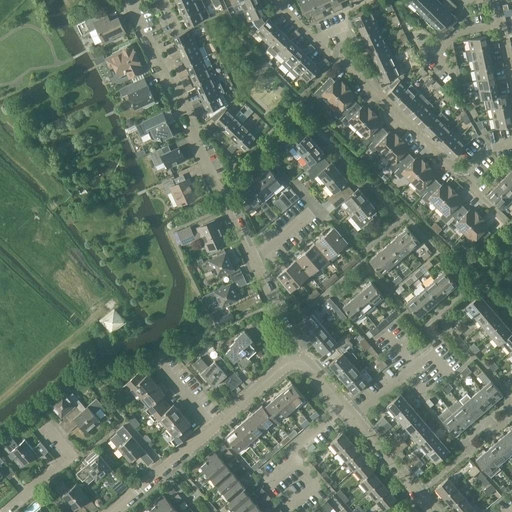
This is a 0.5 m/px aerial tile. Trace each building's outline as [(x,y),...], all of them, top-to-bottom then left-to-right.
[(175,0),(179,8),(196,0),(175,0)] [(196,0),(179,8),(183,17),(205,7),(201,0),(196,0)] [(244,0),(239,3),(243,12),(260,4),(258,0),(244,0)] [(319,19),(310,0),(299,0),(307,17),(312,14),(315,21),(319,19)] [(322,0),(310,0),(319,19),(325,17),(322,10),(326,8),(322,0)] [(333,0),(322,0),(326,8),(330,6),(333,13),(339,10),(333,0)] [(333,0),(339,10),(344,8),(340,1),(343,0),(333,0)] [(411,3),(439,30),(441,28),(444,30),(445,32),(452,25),(448,21),(452,17),(449,15),(444,10),(439,5),(435,0),(434,0),(410,0),(409,2),(411,3)] [(444,0),(439,5),(444,10),(452,2),(450,0),(444,0)] [(444,10),(449,15),(457,7),(452,2),(444,10)] [(251,20),(254,25),(266,16),(265,14),(260,4),(243,12),(248,22),(251,20)] [(205,7),(183,17),(188,27),(210,17),(205,7)] [(354,17),(358,27),(375,19),(370,9),(354,17)] [(448,21),(452,25),(458,19),(454,15),(452,17),(448,21)] [(255,32),(262,39),(283,18),(281,16),(276,21),(272,22),(268,19),(266,16),(254,25),(251,27),(255,32)] [(97,28),(103,42),(125,31),(119,18),(108,23),(104,17),(88,24),(91,31),(97,28)] [(262,39),(270,47),(283,33),(276,26),(278,24),(280,26),(285,20),(283,18),(262,39)] [(358,27),(363,36),(380,28),(375,19),(358,27)] [(445,32),(446,33),(448,35),(455,28),(452,25),(445,32)] [(363,36),(367,45),(384,37),(380,28),(363,36)] [(435,34),(437,37),(444,30),(441,28),(439,30),(435,34)] [(177,47),(191,40),(194,39),(189,30),(173,38),(177,47)] [(437,37),(440,39),(446,33),(445,32),(444,30),(437,37)] [(277,53),(277,54),(290,40),(283,33),(270,47),(267,50),(274,56),(277,53)] [(446,33),(440,39),(442,42),(448,35),(446,33)] [(468,40),(470,50),(488,47),(486,36),(468,40)] [(367,45),(371,55),(388,47),(384,37),(367,45)] [(177,47),(182,57),(198,49),(194,39),(191,40),(177,47)] [(277,54),(284,61),(298,47),(290,40),(277,54)] [(127,71),(130,78),(142,72),(139,66),(141,65),(133,47),(129,49),(129,48),(127,47),(124,48),(123,50),(124,52),(107,59),(110,66),(114,64),(119,75),(127,71)] [(282,64),(289,71),(305,54),(298,47),(284,61),(285,61),(282,64)] [(371,55),(376,64),(393,56),(388,47),(371,55)] [(470,50),(472,60),(490,57),(488,47),(470,50)] [(182,57),(186,66),(203,58),(202,58),(198,49),(182,57)] [(299,75),(312,61),(305,54),(289,71),(296,77),(299,75)] [(186,66),(190,75),(212,65),(207,56),(202,58),(203,58),(186,66)] [(376,64),(380,73),(397,65),(393,56),(376,64)] [(472,60),(474,70),(492,67),(490,57),(472,60)] [(312,61),(299,75),(307,82),(323,65),(324,66),(328,61),(325,58),(321,63),(315,64),(312,61)] [(190,75),(195,84),(216,74),(212,65),(190,75)] [(397,65),(380,73),(384,83),(401,75),(397,65)] [(492,67),(474,70),(476,81),(495,77),(494,72),(495,72),(496,70),(496,66),(492,67)] [(195,84),(199,93),(220,83),(216,74),(195,84)] [(325,97),(331,103),(347,87),(342,82),(340,84),(336,80),(334,81),(330,77),(314,94),(321,101),(325,97)] [(476,81),(478,90),(497,87),(495,77),(476,81)] [(144,108),(156,103),(154,100),(155,100),(144,78),(119,90),(123,97),(128,94),(135,109),(142,105),(144,108)] [(387,94),(395,101),(408,88),(399,79),(388,86),(392,89),(387,94)] [(199,93),(203,102),(222,94),(225,93),(220,83),(199,93)] [(346,113),(347,114),(357,104),(353,99),(354,98),(350,93),(352,92),(347,87),(331,103),(338,110),(334,114),(340,120),(346,113)] [(480,101),(484,100),(489,99),(499,97),(499,96),(497,87),(478,90),(480,101)] [(395,101),(402,109),(415,95),(408,88),(395,101)] [(402,109),(409,116),(426,98),(418,91),(415,95),(402,109)] [(228,105),(222,94),(203,102),(200,104),(199,101),(195,103),(198,109),(202,107),(205,107),(210,117),(226,107),(228,105)] [(491,109),(509,105),(507,94),(499,96),(499,97),(489,99),(484,100),(486,109),(491,109)] [(409,116),(417,123),(430,109),(433,105),(426,98),(409,116)] [(351,123),(358,129),(373,113),(369,108),(367,110),(363,106),(361,107),(357,104),(347,114),(348,115),(342,122),(347,127),(351,123)] [(491,109),(493,118),(511,115),(509,105),(491,109)] [(214,122),(222,129),(235,116),(226,107),(210,117),(210,118),(214,122)] [(417,123),(424,130),(437,116),(430,109),(417,123)] [(136,125),(141,135),(142,136),(149,133),(152,141),(160,137),(162,141),(162,140),(162,139),(172,134),(167,124),(168,123),(163,112),(136,125)] [(445,123),(448,119),(441,112),(437,116),(424,130),(432,137),(445,123)] [(373,139),(373,140),(384,129),(379,125),(381,123),(376,119),(378,117),(373,113),(358,129),(365,136),(361,140),(366,146),(373,139)] [(511,118),(511,115),(493,118),(495,129),(511,125),(511,118)] [(222,129),(229,136),(242,123),(235,116),(222,129)] [(233,140),(233,144),(235,146),(250,130),(242,123),(229,136),(233,140)] [(432,137),(439,144),(452,130),(445,123),(432,137)] [(378,149),(385,155),(400,139),(396,134),(394,136),(389,132),(388,133),(384,129),(373,140),(374,141),(368,147),(374,153),(378,149)] [(244,151),(257,137),(250,130),(235,146),(233,144),(230,146),(234,151),(237,148),(240,147),(244,151)] [(439,144),(446,151),(459,137),(452,130),(439,144)] [(301,156),(302,156),(316,144),(308,134),(301,140),(298,136),(288,145),(286,146),(287,147),(289,150),(289,151),(297,160),(301,156)] [(459,137),(446,151),(454,158),(467,144),(459,137)] [(400,165),(400,166),(411,155),(406,151),(408,150),(403,145),(405,143),(400,139),(385,155),(391,162),(387,166),(393,172),(400,165)] [(304,171),(308,175),(326,160),(322,156),(324,154),(316,144),(302,156),(307,162),(302,166),(305,169),(304,171)] [(165,162),(167,168),(185,160),(179,147),(165,154),(162,148),(150,154),(156,166),(165,162)] [(404,175),(411,181),(427,165),(422,160),(421,162),(416,158),(415,160),(411,155),(400,166),(401,167),(395,173),(400,179),(404,175)] [(318,175),(326,184),(340,172),(332,163),(330,165),(326,160),(308,175),(312,180),(318,175)] [(426,191),(427,192),(437,181),(433,177),(434,175),(429,171),(431,169),(427,165),(411,181),(418,188),(415,191),(421,196),(426,191)] [(269,169),(259,177),(272,191),(282,183),(269,169)] [(328,199),(332,204),(350,189),(346,184),(349,182),(340,172),(326,184),(334,194),(328,199)] [(511,173),(510,172),(503,180),(511,188),(511,173)] [(172,191),(178,206),(197,197),(188,179),(185,180),(183,175),(163,184),(167,193),(172,191)] [(259,177),(250,185),(263,199),(272,191),(259,177)] [(511,188),(503,180),(495,187),(511,202),(511,201),(511,188)] [(430,200),(438,207),(454,191),(449,186),(447,188),(443,184),(441,185),(437,181),(427,192),(422,198),(428,203),(430,200)] [(263,199),(250,185),(241,193),(247,200),(243,203),(247,208),(245,209),(249,214),(255,209),(254,207),(259,203),(264,209),(263,210),(272,221),(278,216),(263,199)] [(511,202),(495,187),(487,195),(503,211),(511,202)] [(345,211),(349,214),(367,199),(359,189),(354,193),(350,189),(332,204),(336,209),(344,201),(349,207),(345,211)] [(453,217),(454,217),(464,207),(460,203),(461,202),(456,197),(458,195),(454,191),(438,207),(444,213),(440,218),(446,224),(453,217)] [(283,193),(278,197),(287,208),(292,204),(283,193)] [(287,208),(278,197),(273,202),(282,213),(287,208)] [(367,199),(349,214),(361,229),(373,218),(372,217),(377,213),(373,209),(375,208),(367,199)] [(458,227),(464,233),(481,216),(476,212),(474,214),(469,210),(468,211),(464,207),(454,217),(454,218),(448,225),(453,231),(458,227)] [(481,216),(464,233),(471,240),(468,242),(475,249),(490,233),(486,229),(488,228),(483,223),(485,221),(481,216)] [(183,245),(195,239),(203,236),(209,248),(225,241),(216,222),(200,229),(200,230),(193,233),(190,227),(178,232),(183,245)] [(326,230),(322,233),(338,251),(347,243),(334,227),(328,233),(326,230)] [(407,228),(397,236),(410,250),(420,242),(407,228)] [(321,238),(315,243),(328,259),(338,251),(322,233),(319,236),(321,238)] [(397,236),(388,244),(401,259),(410,250),(397,236)] [(306,247),(304,249),(319,267),(328,259),(315,243),(308,249),(306,247)] [(388,244),(379,252),(391,267),(401,259),(388,244)] [(303,254),(296,259),(310,275),(319,267),(304,249),(301,252),(303,254)] [(235,271),(234,268),(232,263),(235,262),(236,259),(232,252),(230,251),(227,253),(226,252),(199,264),(203,273),(213,268),(217,276),(228,271),(234,282),(244,277),(240,268),(235,271)] [(421,257),(424,260),(430,255),(427,251),(421,257)] [(391,267),(379,252),(369,260),(382,275),(391,267)] [(354,257),(348,262),(352,266),(358,261),(357,261),(354,257)] [(288,263),(285,265),(300,283),(310,275),(296,259),(290,265),(288,263)] [(411,265),(415,268),(421,263),(418,259),(411,265)] [(429,261),(423,266),(427,270),(433,265),(429,261)] [(345,272),(352,266),(348,262),(341,268),(345,272)] [(300,283),(285,265),(282,268),(284,270),(278,276),(291,291),(300,283)] [(423,266),(414,274),(417,278),(427,270),(423,266)] [(402,273),(406,276),(411,271),(408,267),(402,273)] [(444,271),(435,279),(447,294),(457,285),(444,271)] [(335,273),(329,278),(333,283),(339,277),(335,273)] [(417,278),(414,274),(405,282),(408,286),(417,278)] [(393,281),(396,285),(402,279),(399,276),(393,281)] [(234,290),(247,284),(244,277),(234,282),(203,296),(208,305),(218,300),(221,308),(239,300),(234,290)] [(322,284),(326,288),(333,283),(329,278),(322,284)] [(435,279),(425,287),(438,302),(447,294),(435,279)] [(371,282),(362,290),(374,305),(384,297),(371,282)] [(395,291),(399,294),(405,289),(401,285),(395,291)] [(425,287),(416,295),(429,310),(438,302),(425,287)] [(316,289),(310,294),(314,299),(320,293),(316,289)] [(362,290),(352,298),(365,313),(374,305),(362,290)] [(303,300),(307,304),(314,299),(310,294),(303,300)] [(429,310),(416,295),(406,303),(419,318),(429,310)] [(468,310),(474,317),(488,305),(479,295),(465,307),(467,308),(464,310),(466,312),(468,310)] [(338,308),(330,298),(326,301),(335,311),(338,308)] [(365,313),(352,298),(343,307),(355,322),(365,313)] [(477,319),(482,326),(496,314),(488,305),(474,317),(472,319),(474,321),(477,319)] [(346,317),(338,308),(335,311),(343,320),(346,317)] [(217,310),(210,313),(216,326),(223,323),(217,310)] [(389,315),(392,319),(398,314),(395,310),(389,315)] [(298,326),(306,334),(311,329),(312,330),(320,323),(312,313),(298,326)] [(484,329),(490,335),(504,323),(496,314),(482,326),(483,326),(480,328),(482,330),(484,329)] [(379,323),(382,327),(389,322),(385,318),(379,323)] [(306,334),(316,346),(321,341),(321,340),(329,333),(320,323),(312,330),(311,329),(306,334)] [(499,346),(500,345),(502,343),(502,342),(511,333),(511,332),(504,323),(490,335),(491,336),(488,338),(490,340),(492,338),(499,346)] [(370,331),(373,335),(379,330),(376,326),(370,331)] [(248,358),(257,351),(250,343),(253,341),(244,331),(235,339),(236,340),(230,346),(232,348),(225,353),(234,363),(237,361),(243,369),(252,361),(248,358)] [(334,345),(338,350),(349,341),(345,336),(337,342),(329,333),(321,340),(321,341),(316,346),(323,355),(334,345)] [(504,345),(510,351),(511,349),(511,333),(502,342),(502,343),(500,345),(502,347),(504,345)] [(329,365),(337,374),(343,369),(344,370),(352,363),(351,363),(357,358),(353,353),(349,353),(347,350),(353,345),(349,341),(338,350),(342,354),(329,365)] [(367,349),(376,358),(379,355),(371,346),(367,349)] [(379,355),(376,358),(378,362),(375,364),(381,371),(387,365),(379,355)] [(208,367),(201,358),(193,364),(213,387),(223,378),(225,380),(224,382),(231,391),(242,381),(220,356),(220,357),(221,358),(216,362),(215,361),(208,367)] [(337,374),(347,385),(353,380),(352,379),(360,372),(352,363),(344,370),(343,369),(337,374)] [(353,380),(347,385),(354,394),(372,378),(364,368),(360,372),(352,379),(353,380)] [(133,387),(141,397),(156,384),(148,374),(145,377),(140,371),(124,385),(129,391),(133,387)] [(485,386),(481,390),(493,403),(502,395),(483,372),(478,377),(485,386)] [(292,383),(283,391),(296,407),(305,399),(292,383)] [(146,410),(150,415),(166,402),(162,397),(165,394),(156,384),(141,397),(150,406),(146,410)] [(478,392),(471,398),(483,412),(493,403),(481,390),(480,390),(478,387),(475,389),(478,392)] [(283,391),(273,399),(286,415),(296,407),(283,391)] [(58,424),(62,428),(71,420),(80,412),(85,408),(73,393),(68,397),(63,392),(49,404),(63,420),(58,424)] [(463,405),(462,406),(474,419),(483,412),(471,398),(467,393),(459,400),(463,405)] [(389,409),(395,416),(408,404),(400,394),(386,406),(387,407),(385,409),(387,411),(389,409)] [(71,420),(62,428),(67,433),(78,424),(85,432),(100,420),(94,413),(103,406),(96,399),(85,408),(80,412),(71,420)] [(273,399),(264,407),(275,420),(277,423),(286,415),(273,399)] [(453,414),(452,414),(464,428),(474,419),(462,406),(457,400),(448,408),(453,414)] [(159,418),(167,427),(182,414),(173,405),(171,407),(166,402),(150,415),(155,421),(159,418)] [(397,419),(403,425),(417,413),(408,404),(395,416),(393,418),(395,420),(397,419)] [(262,405),(252,413),(265,428),(275,420),(264,407),(262,405)] [(464,428),(452,414),(448,409),(438,417),(454,436),(464,428)] [(319,415),(316,411),(309,417),(313,420),(319,415)] [(252,413),(243,421),(256,436),(265,428),(252,413)] [(405,428),(411,435),(425,423),(417,413),(403,425),(403,426),(401,427),(403,430),(405,428)] [(182,414),(167,427),(175,436),(171,439),(176,445),(192,432),(187,427),(190,424),(182,414)] [(373,426),(377,431),(387,422),(383,418),(373,426)] [(300,424),(303,428),(310,423),(306,419),(300,424)] [(243,421),(234,428),(247,444),(256,436),(243,421)] [(387,422),(377,431),(381,435),(391,427),(387,422)] [(413,437),(419,444),(433,432),(425,423),(411,435),(409,437),(411,439),(413,437)] [(118,432),(110,439),(130,462),(140,453),(142,455),(140,457),(148,466),(153,461),(123,426),(116,431),(118,432)] [(247,444),(234,428),(225,436),(238,452),(247,444)] [(294,429),(288,435),(291,439),(298,433),(294,429)] [(421,447),(427,453),(441,442),(433,432),(419,444),(417,446),(419,448),(421,447)] [(330,443),(338,452),(350,442),(342,433),(330,443)] [(151,440),(147,435),(143,438),(148,443),(151,440)] [(291,439),(288,435),(281,441),(285,444),(291,439)] [(43,456),(48,452),(40,443),(33,449),(24,440),(18,445),(10,436),(3,443),(22,466),(39,452),(43,456)] [(389,445),(393,449),(403,441),(399,436),(389,445)] [(511,444),(505,436),(495,444),(507,458),(510,461),(511,459),(511,444)] [(403,441),(393,449),(397,454),(407,445),(403,441)] [(338,452),(346,462),(358,451),(350,442),(338,452)] [(441,442),(427,453),(427,454),(425,456),(427,458),(429,456),(436,463),(449,451),(441,442)] [(495,444),(486,452),(497,466),(507,458),(495,444)] [(276,445),(269,451),(273,455),(279,449),(276,445)] [(121,479),(99,454),(96,450),(85,459),(89,463),(76,474),(83,481),(91,473),(97,480),(108,471),(109,473),(108,474),(116,483),(121,479)] [(199,464),(205,471),(220,458),(214,451),(199,464)] [(273,455),(269,451),(263,456),(266,460),(273,455)] [(346,462),(353,470),(366,460),(358,451),(346,462)] [(497,466),(486,452),(476,461),(491,478),(501,470),(497,466)] [(405,464),(409,468),(419,460),(415,455),(405,464)] [(0,477),(5,473),(8,478),(14,473),(0,456),(0,477)] [(309,461),(314,466),(317,463),(313,457),(309,461)] [(205,471),(211,478),(226,465),(220,458),(205,471)] [(251,467),(254,471),(263,463),(260,459),(251,467)] [(362,480),(371,471),(374,469),(366,460),(353,470),(362,480)] [(419,460),(409,468),(413,473),(423,464),(419,460)] [(211,478),(217,486),(232,473),(226,465),(211,478)] [(468,472),(470,475),(477,468),(475,465),(468,472)] [(477,468),(470,475),(472,477),(480,471),(477,468)] [(320,474),(325,479),(329,476),(324,471),(320,474)] [(359,482),(367,491),(380,481),(371,471),(362,480),(359,482)] [(217,486),(223,492),(239,480),(235,476),(232,473),(217,486)] [(329,476),(325,479),(329,484),(333,481),(329,476)] [(435,489),(443,498),(455,488),(447,479),(435,489)] [(223,492),(230,500),(243,489),(245,487),(239,480),(223,492)] [(83,502),(90,511),(93,511),(98,509),(76,483),(69,489),(62,481),(55,487),(74,509),(83,502)] [(367,491),(375,500),(387,490),(380,481),(367,491)] [(483,490),(486,493),(493,486),(491,484),(483,490)] [(493,486),(486,493),(488,496),(495,489),(493,486)] [(443,498),(451,507),(463,497),(455,488),(443,498)] [(228,502),(234,509),(249,496),(243,489),(230,500),(228,502)] [(336,492),(341,498),(345,494),(340,489),(336,492)] [(387,490),(375,500),(383,510),(395,499),(387,490)] [(147,507),(151,511),(156,511),(169,502),(162,494),(147,507)] [(345,494),(341,498),(345,503),(349,500),(345,494)] [(234,509),(236,511),(245,511),(255,504),(249,496),(234,509)] [(451,507),(455,511),(463,511),(471,506),(463,497),(451,507)] [(321,505),(324,509),(330,504),(327,501),(321,505)] [(156,511),(171,511),(175,509),(169,502),(156,511)]
